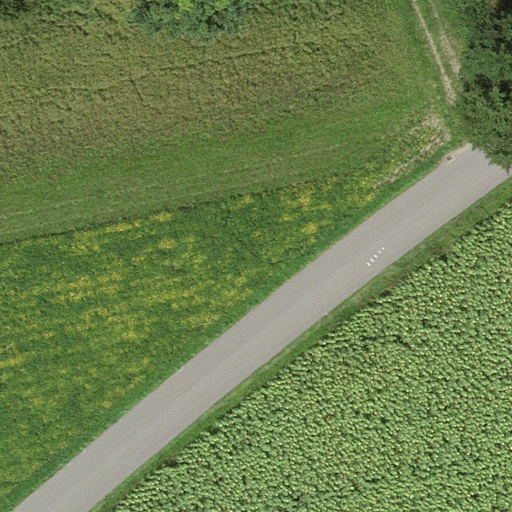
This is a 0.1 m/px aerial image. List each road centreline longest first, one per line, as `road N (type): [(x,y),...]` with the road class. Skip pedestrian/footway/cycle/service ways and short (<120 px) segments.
road 1 (unclassified): [(52,511),(222,368),(511,148)]
road 2 (track): [(421,0),(468,107),(501,155)]
